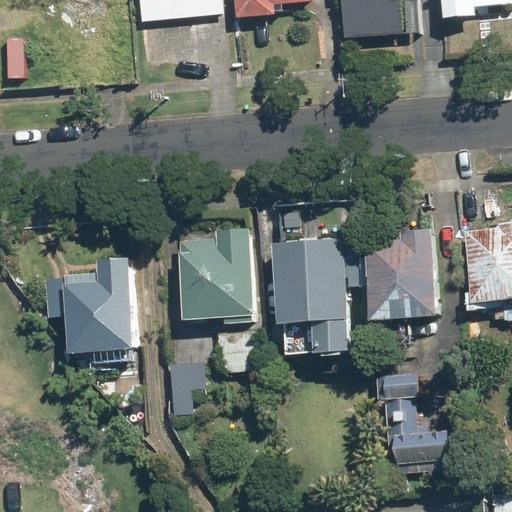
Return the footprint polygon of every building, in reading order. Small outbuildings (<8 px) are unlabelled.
[(143,0),(145,22),(225,15),(224,0),(143,0)] [(237,0),(239,19),(279,16),(278,5),(317,3),(317,0),(237,0)] [(351,0),(355,33),(408,28),(405,0),(351,0)] [(511,0),(450,0),(453,19),(480,16),(479,8),(511,4),(511,0)] [(470,231),(477,305),(511,301),(511,222),(505,223),(506,228),(470,231)] [(183,241),(191,323),(262,317),(254,228),(220,231),(221,238),(183,241)] [(372,242),(379,322),(447,316),(439,230),(409,232),(409,239),(372,242)] [(279,244),(286,325),(319,322),(322,354),(358,351),(348,238),(279,244)] [(73,315),(76,355),(143,350),(136,258),(104,261),(105,274),(48,278),(51,317),(73,315)] [(256,335),(220,335),(219,376),(256,376),(256,335)] [(386,400),(392,474),(456,469),(453,431),(420,434),(417,399),(423,398),(421,373),(379,376),(381,401),(386,400)] [(511,511),(511,489),(494,491),(496,511),(511,511)]
